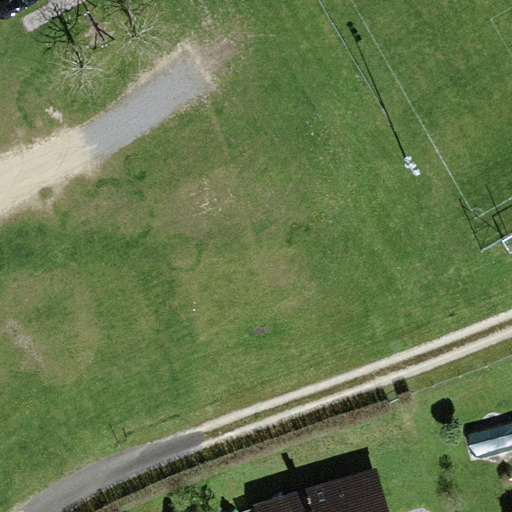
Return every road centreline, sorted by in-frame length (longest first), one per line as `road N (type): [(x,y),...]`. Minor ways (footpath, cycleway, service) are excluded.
road 1 (track): [(511,319),(96,475),(37,511)]
road 2 (track): [(185,97),(0,187)]
